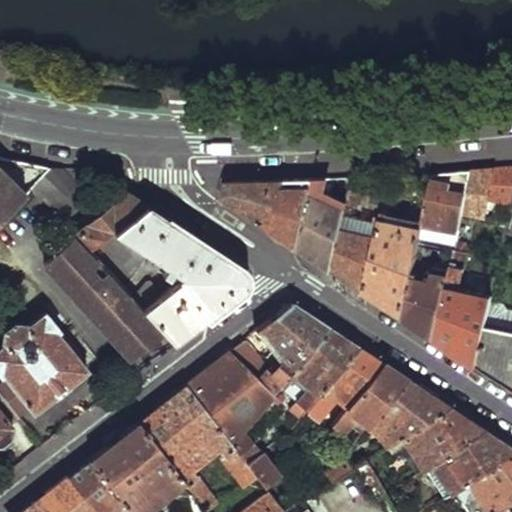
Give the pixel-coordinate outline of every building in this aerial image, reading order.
[(0,216),(32,184),(50,165),(0,153),(0,216)] [(50,165),(32,184),(59,210),(68,205),(73,198),(84,190),(90,169),(50,165)] [(472,170),(463,214),(484,219),(486,217),(489,201),(511,205),(511,204),(511,166),(493,168),(472,170)] [(434,173),(428,204),(423,226),(420,243),(425,245),(428,245),(429,239),(431,225),(459,230),(463,214),(472,170),(450,172),(434,173)] [(377,175),(371,204),(384,207),(391,174),(377,175)] [(286,177),(272,228),(283,236),(299,246),(315,176),(301,176),(286,177)] [(324,176),(315,176),(299,246),(314,256),(332,268),(347,207),(319,194),(320,188),(324,176)] [(227,178),(223,197),(248,213),(272,228),(286,177),(227,178)] [(347,207),(332,268),(349,278),(366,290),(378,233),(372,231),(370,244),(367,245),(346,241),(346,233),(348,228),(352,228),(354,216),(361,216),(368,185),(353,183),(348,202),(347,207)] [(47,264),(127,356),(161,330),(143,309),(137,302),(130,310),(122,300),(128,293),(107,268),(99,276),(89,266),(98,259),(88,247),(111,231),(145,205),(140,201),(120,188),(115,194),(118,196),(107,206),(103,203),(75,224),(78,228),(74,231),(75,236),(47,264)] [(348,202),(320,188),(319,194),(347,207),(348,202)] [(416,224),(423,226),(428,204),(421,203),(416,224)] [(111,231),(178,274),(176,278),(180,281),(160,296),(143,309),(161,330),(170,339),(186,327),(188,330),(208,314),(207,311),(219,302),(221,304),(238,291),(239,266),(210,247),(208,250),(190,238),(192,235),(145,205),(111,231)] [(378,233),(366,290),(385,303),(404,316),(414,271),(415,264),(420,243),(423,226),(416,224),(382,217),(378,233)] [(431,225),(429,239),(456,244),(459,230),(431,225)] [(190,238),(208,250),(210,247),(192,235),(190,238)] [(420,243),(415,264),(421,264),(425,245),(420,243)] [(451,271),(437,338),(457,351),(478,364),(490,304),(493,294),(463,288),(469,257),(463,250),(456,248),(451,271)] [(414,271),(404,316),(421,327),(437,338),(451,271),(434,269),(431,281),(419,279),(419,272),(414,271)] [(147,282),(131,296),(137,302),(143,309),(160,296),(147,282)] [(219,302),(207,311),(208,314),(221,304),(219,302)] [(229,350),(273,396),(278,388),(284,381),(329,326),(310,315),(291,302),(256,330),(258,335),(264,333),(283,361),(271,372),(241,341),(229,350)] [(504,306),(490,304),(478,364),(498,377),(511,386),(511,311),(506,310),(504,306)] [(0,346),(0,370),(3,375),(6,374),(9,378),(0,386),(0,390),(19,414),(29,406),(31,407),(33,411),(60,390),(88,368),(58,332),(61,328),(46,311),(29,323),(26,321),(14,321),(7,326),(3,340),(5,343),(0,346)] [(329,326),(284,381),(290,385),(295,379),(306,389),(296,403),(306,411),(358,346),(344,336),(329,326)] [(186,327),(170,339),(173,342),(188,330),(186,327)] [(358,346),(306,411),(304,415),(307,418),(311,416),(318,419),(336,396),(348,406),(382,362),(371,354),(358,346)] [(229,350),(185,385),(232,446),(243,432),(273,396),(229,350)] [(382,362),(348,406),(332,425),(341,433),(356,414),(366,427),(370,421),(407,378),(393,369),(382,362)] [(407,378),(370,421),(388,445),(397,440),(450,406),(426,391),(407,378)] [(284,381),(278,388),(296,403),(306,389),(295,379),(290,385),(284,381)] [(137,422),(188,487),(192,494),(206,511),(209,511),(218,506),(190,465),(207,452),(214,446),(238,478),(250,471),(246,464),(232,446),(185,385),(137,422)] [(0,444),(8,438),(12,425),(22,417),(19,414),(0,390),(0,444)] [(296,403),(291,410),(301,418),(304,415),(306,411),(296,403)] [(450,406),(397,440),(402,449),(404,447),(410,444),(426,471),(485,430),(466,417),(450,406)] [(366,427),(383,448),(388,445),(370,421),(366,427)] [(90,458),(131,511),(147,511),(148,511),(141,502),(167,482),(173,492),(180,487),(185,490),(188,487),(137,422),(90,458)] [(485,430),(426,471),(431,476),(435,475),(441,472),(455,494),(511,453),(511,446),(499,439),(485,430)] [(232,446),(246,464),(260,454),(243,432),(232,446)] [(404,447),(421,474),(426,471),(410,444),(404,447)] [(511,453),(455,494),(465,511),(493,511),(504,506),(511,500),(511,453)] [(246,464),(250,471),(263,487),(269,484),(278,475),(260,454),(246,464)] [(322,468),(324,471),(331,480),(351,467),(343,454),(322,468)] [(69,475),(97,511),(107,511),(114,508),(116,511),(131,511),(90,458),(69,475)] [(435,475),(449,498),(455,494),(441,472),(435,475)] [(97,511),(69,475),(21,511),(97,511)] [(167,482),(141,502),(148,511),(173,492),(167,482)] [(263,487),(265,491),(269,495),(274,490),(269,484),(263,487)] [(180,487),(173,492),(181,501),(192,494),(188,487),(185,490),(180,487)] [(269,495),(276,504),(280,499),(274,490),(269,495)] [(265,491),(239,511),(280,511),(282,511),(276,504),(269,495),(265,491)] [(276,504),(282,511),(287,507),(280,499),(276,504)]
